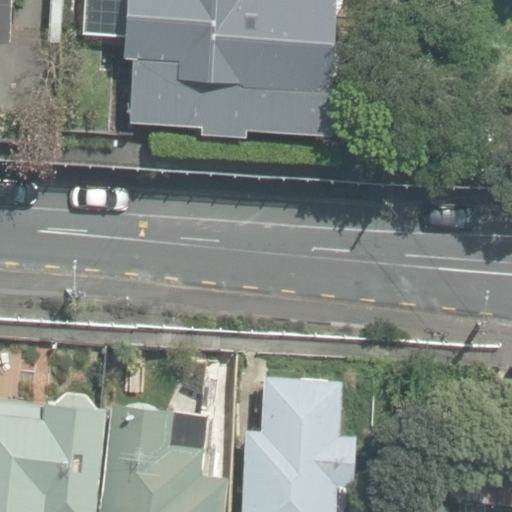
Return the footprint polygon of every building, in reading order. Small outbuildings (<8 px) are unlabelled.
[(0,0),(0,38),(9,39),(10,0),(0,0)] [(58,41),(61,0),(48,0),(46,40),(58,41)] [(250,126),(329,131),(333,79),(327,79),(332,0),(123,0),(120,54),(129,54),(125,115),(194,120),(193,133),(249,137),(250,126)] [(242,511),(333,511),(335,479),(349,480),(351,431),(338,430),(341,378),(265,374),(262,427),(249,426),(242,511)] [(0,511),(94,511),(106,403),(97,402),(87,390),(66,387),(50,399),(0,393),(0,511)] [(221,511),(226,471),(202,469),(209,411),(113,400),(100,511),(221,511)] [(511,500),(511,447),(459,444),(455,497),(511,500)]
